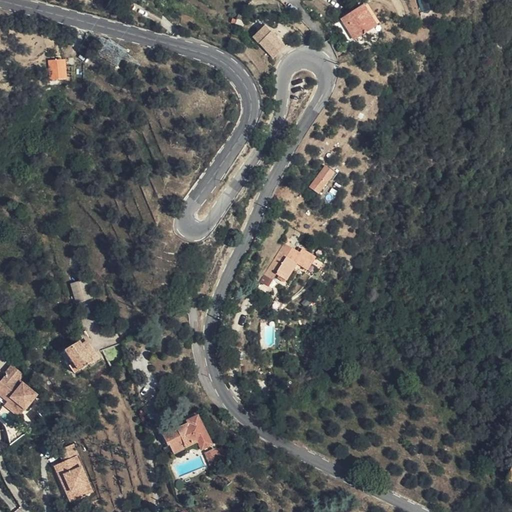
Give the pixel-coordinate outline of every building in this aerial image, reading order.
[(354,31),(357,29),(371,20),(359,0),(351,6),(349,3),(340,9),(354,31)] [(418,0),(421,12),(430,10),(427,0),(418,0)] [(271,51),(280,42),(267,29),(259,21),(251,31),(271,51)] [(267,29),(280,42),(282,40),(269,27),(267,29)] [(49,79),(65,77),(63,58),(48,60),(49,79)] [(304,180),(312,187),(327,167),(320,161),(304,180)] [(327,167),(312,187),(314,189),(330,169),(327,167)] [(283,228),(262,267),(270,271),(273,266),(283,272),(294,254),(305,260),(312,247),(299,239),(296,243),(284,236),(287,230),(283,228)] [(270,271),(262,267),(258,273),(266,278),(270,271)] [(74,304),(90,299),(84,281),(69,286),(74,304)] [(91,358),(89,355),(86,350),(80,341),(90,334),(86,327),(79,331),(81,334),(77,337),(78,339),(61,350),(73,370),(91,358)] [(10,401),(25,411),(36,395),(17,382),(21,376),(9,367),(4,375),(5,376),(0,382),(0,398),(7,404),(10,401)] [(20,418),(25,411),(10,401),(7,404),(5,407),(20,418)] [(168,443),(169,442),(170,442),(176,453),(199,440),(203,448),(211,443),(196,417),(187,421),(188,423),(181,428),(178,430),(175,424),(166,429),(162,431),(168,443)] [(75,441),(59,448),(64,459),(60,461),(62,465),(58,467),(66,486),(73,488),(77,497),(94,489),(77,453),(80,452),(75,441)] [(214,468),(222,463),(214,449),(206,453),(214,468)] [(511,465),(506,464),(501,477),(510,479),(511,479),(511,465)] [(73,488),(66,486),(73,499),(77,497),(73,488)]
